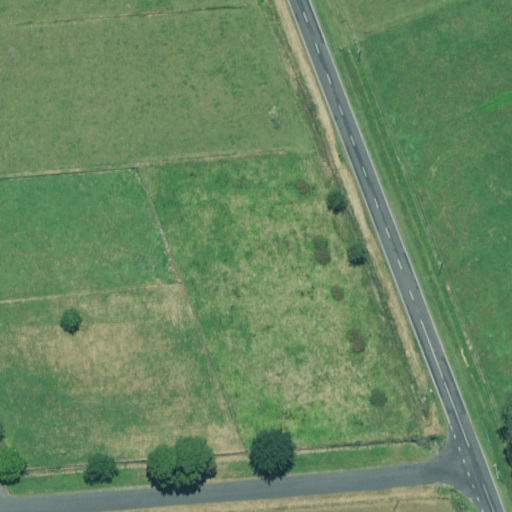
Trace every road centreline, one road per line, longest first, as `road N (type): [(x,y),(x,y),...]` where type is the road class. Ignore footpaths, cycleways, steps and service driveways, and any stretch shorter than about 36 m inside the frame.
road 1 (residential): [(480,467),(301,0)]
road 2 (residential): [(0,506),(480,467)]
